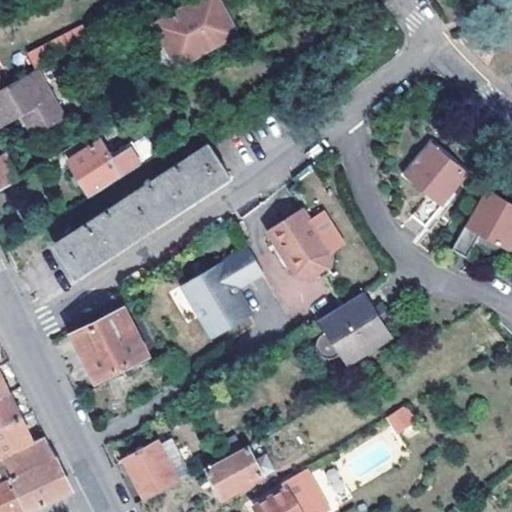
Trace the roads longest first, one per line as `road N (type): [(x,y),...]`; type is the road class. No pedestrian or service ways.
road 1 (residential): [(20,329),(191,226),(343,113)]
road 2 (residential): [(343,113),(371,209),(395,248),(511,305)]
road 3 (secondary): [(20,329),(112,511)]
